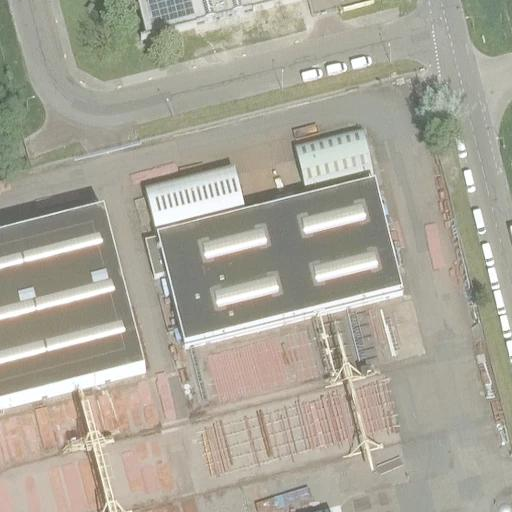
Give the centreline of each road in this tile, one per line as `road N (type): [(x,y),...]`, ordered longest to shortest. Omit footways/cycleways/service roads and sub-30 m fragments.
road 1 (unclassified): [(28,0),(58,93),(99,111),(447,34)]
road 2 (unclassified): [(511,292),(447,34)]
